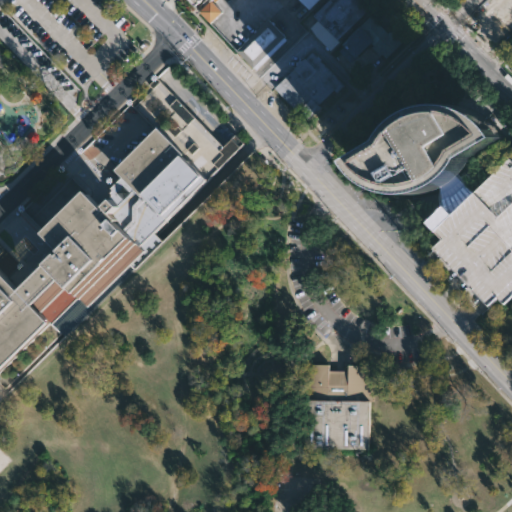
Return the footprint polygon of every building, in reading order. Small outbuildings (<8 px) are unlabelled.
[(216,0),(214,2),(223,11),(211,23),(188,0),(216,0)] [(301,0),(310,9),(319,0),(301,0)] [(338,41),(330,49),(309,28),(316,21),(311,16),(327,0),(365,0),(371,5),(337,39),(338,41)] [(370,15),(347,37),(348,38),(342,43),(344,45),(338,50),(349,62),(370,42),(373,45),(371,47),(379,56),(381,53),(385,58),(404,40),(393,28),(387,33),(370,15)] [(268,19),(272,22),(274,20),(276,23),(275,25),(287,39),(255,68),(237,48),(245,41),(244,41),(268,19)] [(312,52),(316,56),(318,55),(322,59),(320,61),(343,86),(334,93),(331,90),(316,104),(318,106),(305,118),(297,109),(295,111),(274,88),(294,70),(292,68),(297,62),(295,60),(298,58),(300,59),(303,57),(304,59),(312,52)] [(223,145),(235,133),(244,142),(208,178),(183,152),(184,151),(159,125),(155,129),(145,119),(130,104),(157,78),(171,92),(201,122),(220,142),(223,145)] [(385,139),(350,160),(356,169),(364,177),(373,183),(383,188),(393,191),(404,193),(415,192),(425,190),(436,186),(439,184),(445,181),(453,174),(454,174),(461,166),(466,157),(501,136),(495,127),(488,120),(479,113),(470,108),(459,105),(449,103),(438,103),(427,105),(417,109),(407,114),(398,121),(390,130),(385,139)] [(0,268),(16,284),(17,286),(44,260),(43,259),(55,247),(57,249),(59,247),(56,245),(57,245),(56,245),(53,242),(47,236),(40,229),(83,186),(90,193),(96,200),(99,202),(103,206),(105,204),(102,201),(110,194),(111,194),(112,194),(110,192),(113,189),(111,187),(123,175),(115,168),(155,129),(159,125),(184,151),(183,152),(208,178),(153,232),(158,238),(162,242),(134,270),(128,265),(89,304),(82,297),(80,298),(79,296),(53,321),(50,318),(0,368),(0,268)] [(509,156),(511,159),(511,295),(504,303),(498,297),(489,306),(486,302),(461,275),(436,250),(437,249),(433,245),(442,236),(425,218),(441,202),(450,212),(471,192),(509,156)] [(441,202),(450,212),(471,192),(454,174),(453,174),(445,181),(439,184),(441,202)] [(373,364),(372,400),(370,400),(368,450),(302,448),(304,363),(329,364),(328,370),(339,370),(347,370),(348,363),(373,364)]
